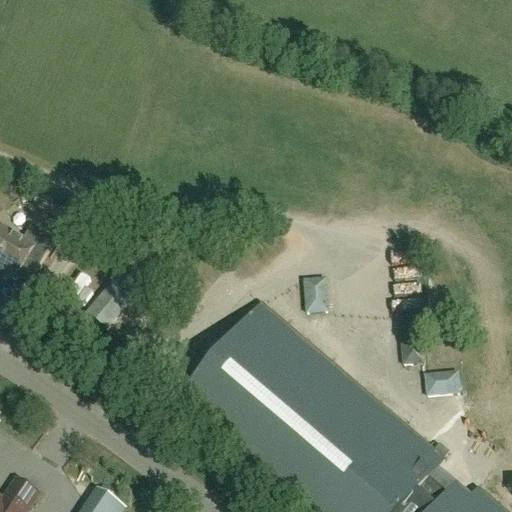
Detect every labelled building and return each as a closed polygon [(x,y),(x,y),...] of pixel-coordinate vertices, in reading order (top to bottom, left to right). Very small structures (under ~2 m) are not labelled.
[(0,230),(0,269),(29,289),(57,245),(34,230),(25,244),(1,229),(0,230)] [(102,279),(89,268),(79,281),(91,292),(102,279)] [(406,296),(404,268),(381,269),(383,297),(406,296)] [(108,332),(141,291),(122,275),(89,316),(108,332)] [(327,281),(306,283),(309,315),(330,313),(327,281)] [(465,508),(447,494),(432,482),(447,463),(262,307),(180,405),(306,511),(504,511),(480,491),(465,508)] [(425,367),(422,319),(401,321),(404,369),(425,367)] [(459,376),(447,377),(427,378),(429,399),(461,396),(459,376)] [(0,511),(28,511),(36,500),(15,486),(2,507),(0,505),(0,511)] [(118,511),(96,497),(86,511),(118,511)]
